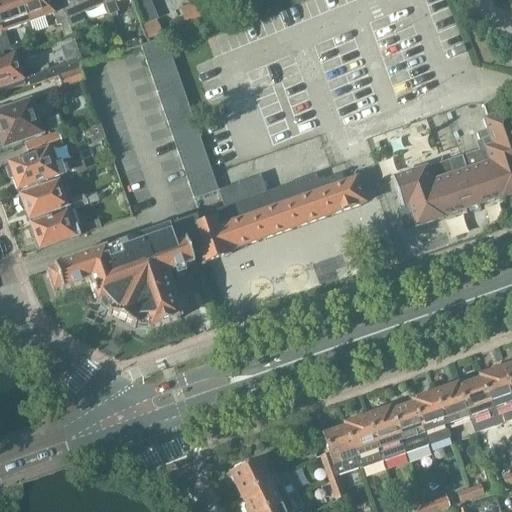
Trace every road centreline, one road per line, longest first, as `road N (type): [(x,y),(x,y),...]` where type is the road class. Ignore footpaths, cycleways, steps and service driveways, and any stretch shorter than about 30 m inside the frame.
road 1 (tertiary): [(256,374),(511,282)]
road 2 (tertiary): [(129,414),(84,374),(9,331)]
road 3 (tertiary): [(256,374),(216,369),(148,392),(129,414)]
road 4 (tertiary): [(129,414),(159,419),(232,394),(256,374)]
road 5 (tertiary): [(0,465),(129,414)]
